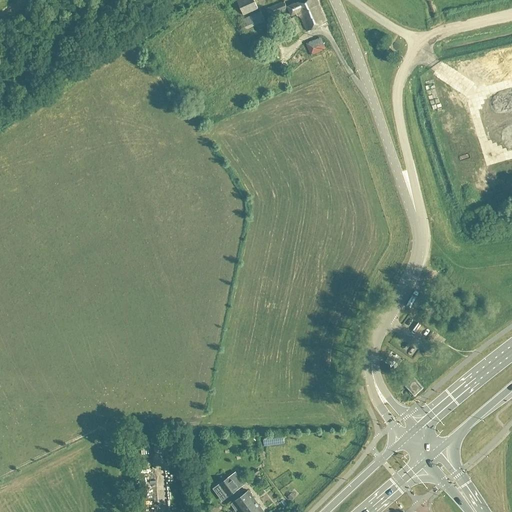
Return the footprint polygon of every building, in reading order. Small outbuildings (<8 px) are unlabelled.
[(236,0),(243,15),(257,9),(253,0),(236,0)] [(302,0),(287,6),(291,15),(295,13),(297,15),(299,15),(306,29),(325,20),(316,0),(302,0)] [(284,1),(266,8),(269,16),(287,9),(284,1)] [(261,11),(239,21),(243,30),(244,30),(247,36),(255,32),(252,26),(265,21),(261,11)] [(293,17),(284,22),(291,36),(300,31),(293,17)] [(311,55),(326,49),(321,37),(306,43),(311,55)] [(293,68),(306,59),(303,54),(289,63),(293,68)] [(423,387),(414,377),(404,386),(414,396),(423,387)] [(282,437),(262,440),(263,446),(283,443),(282,437)] [(245,484),(235,471),(219,484),(228,496),(245,484)] [(263,511),(248,491),(232,502),(239,511),(263,511)]
